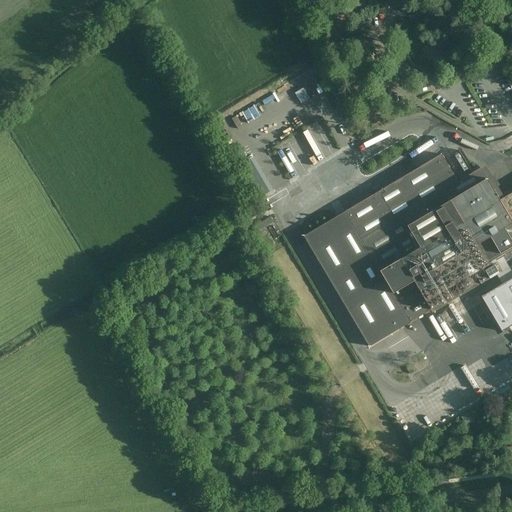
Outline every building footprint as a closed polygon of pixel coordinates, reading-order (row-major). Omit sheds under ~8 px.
[(431,43),(422,48),(429,61),(438,55),(431,43)] [(492,43),(483,48),(490,62),(499,56),(492,43)] [(441,154),(304,236),(370,347),(432,310),(433,313),(498,275),(502,272),(496,261),(503,257),(506,262),(511,258),(511,192),(499,199),(487,178),(481,168),(458,182),(441,154)] [(304,161),(308,167),(314,163),(310,157),(304,161)] [(460,159),(456,161),(463,177),(468,175),(460,159)] [(287,179),(297,175),(293,165),(283,169),(287,179)] [(271,217),(256,225),(259,231),(274,222),(271,217)] [(273,226),(268,228),(275,239),(279,237),(273,226)] [(511,277),(502,283),(480,296),(503,332),(510,327),(511,326),(511,277)] [(462,413),(470,407),(458,391),(454,394),(452,390),(447,394),(462,413)] [(395,421),(402,414),(396,407),(389,414),(395,421)] [(474,420),(468,413),(461,417),(466,425),(474,420)]
